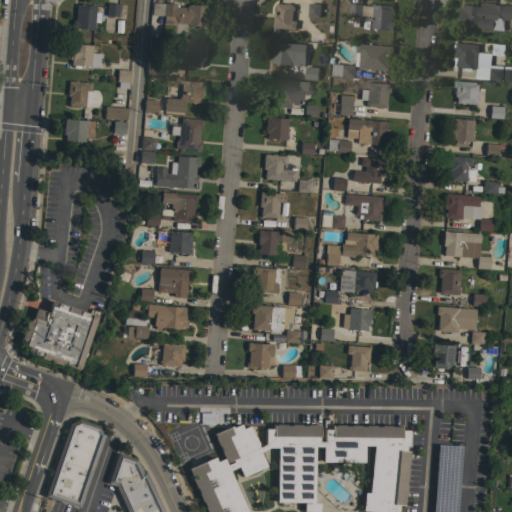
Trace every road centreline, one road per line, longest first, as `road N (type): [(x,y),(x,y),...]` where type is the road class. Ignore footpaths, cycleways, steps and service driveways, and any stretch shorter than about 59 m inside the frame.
road 1 (residential): [(396,380),(431,0)]
road 2 (residential): [(214,373),(245,0)]
road 3 (tertiary): [(181,511),(129,420),(62,391)]
road 4 (primary): [(0,319),(22,185)]
road 5 (secondary): [(62,391),(20,511)]
